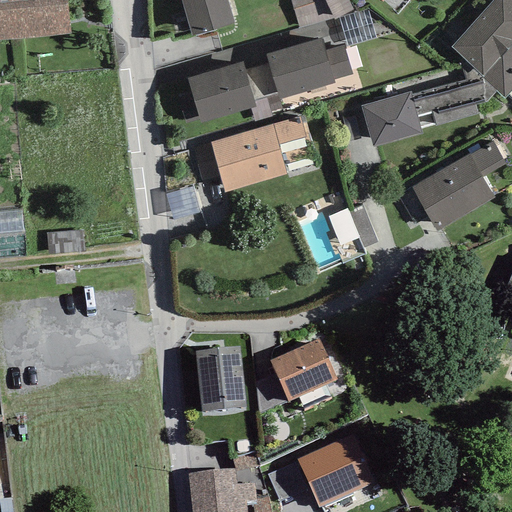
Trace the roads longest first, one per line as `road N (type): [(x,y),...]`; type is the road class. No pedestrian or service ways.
road 1 (residential): [(182,511),(137,0)]
road 2 (unknown): [(143,73),(352,12)]
